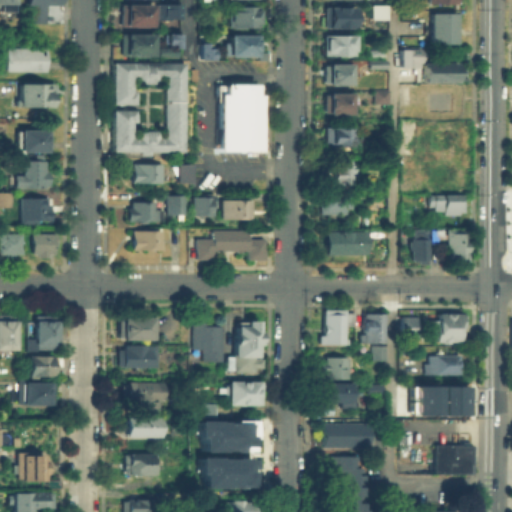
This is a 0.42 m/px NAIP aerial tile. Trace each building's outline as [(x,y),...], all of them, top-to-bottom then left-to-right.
[(0,0),(11,0),(11,8),(0,8),(0,0)] [(58,0),(58,3),(58,21),(23,21),(23,0),(58,0)] [(175,1),(175,15),(165,15),(165,16),(158,16),(158,8),(162,8),(162,1),(175,1)] [(116,3),(145,3),(145,22),(116,22),(116,3)] [(223,23),(223,3),(253,3),(253,23),(223,23)] [(351,4),(351,13),(357,13),(357,26),(320,26),(320,4),(351,4)] [(383,19),(383,4),(367,4),(367,19),(383,19)] [(427,38),(427,13),(452,13),(452,40),(429,40),(429,38),(427,38)] [(163,31),(177,31),(177,45),(170,45),(170,41),(163,41),(163,31)] [(145,32),(145,54),(113,54),(113,32),(145,32)] [(223,53),(223,32),(250,32),(250,53),(223,53)] [(320,54),(320,33),(349,33),(349,54),(320,54)] [(213,57),(200,57),(200,40),(207,40),(207,44),(214,44),(213,57)] [(154,53),(154,45),(165,45),(165,53),(154,53)] [(42,70),(3,70),(3,48),(42,48),(42,70)] [(367,57),(367,48),(383,48),(383,57),(367,57)] [(178,59),(177,148),(105,148),(105,107),(129,107),(129,118),(122,118),(122,134),(128,134),(128,124),(129,124),(150,125),(150,134),(157,134),(157,123),(156,123),(156,83),(157,83),(157,72),(149,72),(149,82),(130,82),(130,72),(123,72),(123,87),(128,87),(128,100),(107,100),(107,59),(178,59)] [(367,59),(385,59),(385,68),(367,68),(367,59)] [(346,60),(346,63),(349,63),(349,82),(320,82),(320,63),(324,63),(324,60),(346,60)] [(452,63),(452,80),(421,80),(422,63),(452,63)] [(212,83),(252,83),(252,146),(212,146),(212,83)] [(47,84),(47,104),(15,104),(15,84),(47,84)] [(369,96),(369,84),(384,84),(384,97),(369,96)] [(412,87),(412,113),(458,113),(458,87),(412,87)] [(347,90),(347,111),(324,111),(324,108),(320,108),(320,91),(324,91),(324,90),(347,90)] [(461,123),(461,134),(417,135),(417,124),(461,123)] [(346,125),(346,131),(356,131),(356,145),(325,144),(326,125),(346,125)] [(45,128),(45,146),(14,146),(14,128),(45,128)] [(461,141),(461,152),(417,152),(417,141),(461,141)] [(47,156),(47,163),(48,163),(47,188),(22,188),(22,156),(47,156)] [(321,180),(321,158),(347,158),(347,180),(321,180)] [(458,158),(458,169),(414,170),(414,159),(458,158)] [(449,182),(449,160),(425,161),(426,183),(449,182)] [(155,161),(155,179),(124,179),(125,161),(155,161)] [(174,182),(187,182),(186,162),(173,163),(174,182)] [(458,176),(459,186),(415,187),(415,176),(458,176)] [(9,191),(0,190),(0,205),(9,206),(9,191)] [(163,213),(163,194),(183,193),(183,213),(163,213)] [(345,193),(345,211),(318,211),(318,193),(345,193)] [(426,193),(460,193),(460,212),(426,212),(426,193)] [(189,214),(189,194),(210,194),(210,214),(189,214)] [(45,196),(45,217),(31,217),(31,220),(15,220),(16,195),(45,196)] [(247,198),(247,215),(215,215),(215,198),(247,198)] [(150,199),(150,218),(121,218),(121,199),(150,199)] [(203,251),(203,256),(191,256),(191,236),(207,236),(207,228),(243,228),(243,237),(258,237),(258,257),(240,257),(240,251),(203,251)] [(441,228),(427,229),(427,240),(441,240),(441,228)] [(443,261),(443,228),(464,228),(464,261),(443,261)] [(154,229),(154,247),(125,247),(125,229),(154,229)] [(408,229),(422,229),(422,260),(408,260),(408,229)] [(361,230),(361,253),(324,253),(324,230),(361,230)] [(0,231),(18,231),(18,253),(0,253),(0,231)] [(28,234),(51,234),(50,254),(28,254),(28,234)] [(319,340),(319,308),(340,308),(340,340),(319,340)] [(461,310),(460,337),(434,337),(434,330),(426,330),(426,319),(434,319),(434,310),(461,310)] [(118,336),(118,313),(147,313),(147,336),(118,336)] [(380,313),(380,341),(359,341),(359,313),(380,313)] [(0,315),(11,315),(11,350),(0,350),(0,315)] [(416,316),(416,335),(399,335),(400,316),(416,316)] [(51,318),(51,349),(30,349),(30,318),(51,318)] [(251,369),(223,369),(223,352),(230,352),(230,322),(253,322),(253,352),(251,352),(251,369)] [(188,349),(188,323),(217,323),(217,356),(201,356),(201,349),(188,349)] [(115,365),(115,343),(151,343),(151,366),(115,365)] [(382,345),(382,357),(370,357),(370,345),(382,345)] [(423,353),(455,353),(455,372),(423,372),(423,353)] [(50,355),(50,372),(24,372),(24,355),(50,355)] [(320,356),(345,356),(345,374),(320,374),(320,356)] [(16,405),(16,380),(48,380),(47,405),(16,405)] [(118,380),(151,380),(151,396),(118,396),(118,380)] [(258,380),(258,401),(223,401),(223,380),(258,380)] [(435,380),(434,410),(409,410),(410,380),(435,380)] [(462,381),(461,411),(437,410),(437,380),(462,381)] [(319,382),(351,382),(351,403),(319,403),(319,382)] [(196,414),(196,400),(209,400),(209,414),(196,414)] [(154,417),(154,434),(123,434),(123,417),(154,417)] [(195,420),(247,420),(247,450),(195,450),(195,420)] [(322,422),(365,422),(365,445),(322,445),(322,422)] [(432,442),(468,442),(468,473),(431,473),(432,442)] [(118,471),(118,452),(149,453),(149,471),(118,471)] [(43,467),(43,479),(18,479),(18,467),(13,467),(13,453),(43,453),(43,467)] [(355,511),(319,511),(319,454),(356,454),(355,511)] [(195,456),(247,456),(247,486),(195,486),(195,456)] [(48,490),(48,508),(6,508),(6,490),(48,490)] [(220,511),(220,497),(251,497),(251,511),(220,511)] [(120,511),(120,499),(151,499),(151,511),(120,511)]
